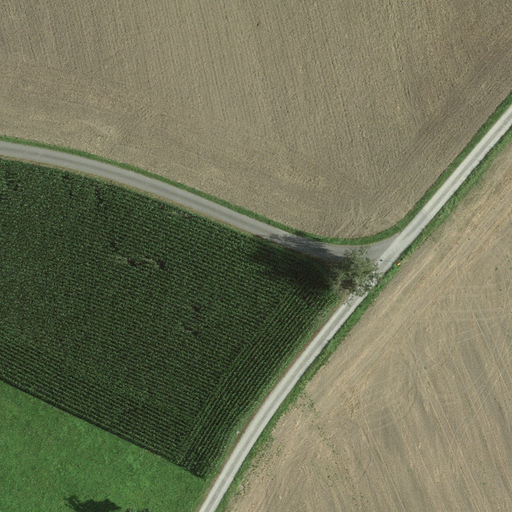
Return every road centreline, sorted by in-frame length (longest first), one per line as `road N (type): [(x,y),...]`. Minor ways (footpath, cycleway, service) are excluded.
road 1 (unclassified): [(511,117),(264,412),(207,511)]
road 2 (track): [(0,151),(134,179),(316,252),(399,251)]
